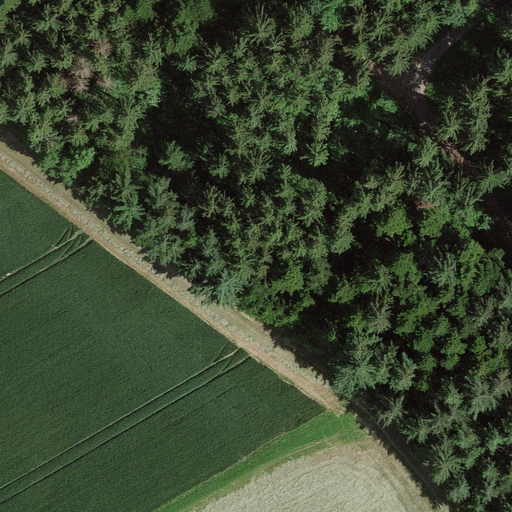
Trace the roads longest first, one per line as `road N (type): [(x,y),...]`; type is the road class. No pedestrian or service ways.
road 1 (track): [(315,0),(511,246)]
road 2 (track): [(400,98),(500,0)]
